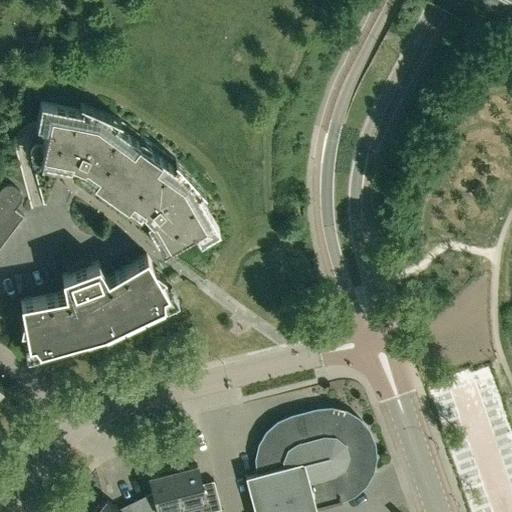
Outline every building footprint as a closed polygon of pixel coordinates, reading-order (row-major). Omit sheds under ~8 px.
[(39,102),(35,123),(46,126),(39,162),(69,168),(78,172),(138,215),(145,222),(161,249),(193,230),(198,240),(217,229),(197,194),(201,191),(203,193),(204,192),(174,159),(173,160),(119,121),(120,120),(79,102),(78,104),(81,105),(79,110),(39,102)] [(0,188),(0,213),(15,225),(22,216),(13,209),(19,202),(20,201),(21,199),(21,197),(21,196),(21,194),(20,193),(19,191),(18,190),(14,187),(12,186),(11,185),(9,185),(7,184),(6,185),(4,185),(3,186),(1,187),(0,188)] [(0,228),(8,235),(15,225),(0,213),(0,228)] [(0,242),(1,244),(8,235),(0,228),(0,242)] [(22,343),(25,357),(39,354),(38,349),(102,331),(120,323),(163,302),(165,307),(178,300),(171,288),(167,290),(145,254),(106,277),(97,261),(60,275),(64,293),(19,301),(27,342),(22,343)] [(315,511),(314,505),(339,498),(351,492),(362,483),(369,471),(372,457),(371,442),(365,429),(356,419),(343,411),(329,408),(315,410),(290,416),(277,422),(266,432),(259,444),(256,458),(257,471),(244,475),(253,511),(315,511)] [(181,506),(182,511),(206,511),(220,509),(212,480),(201,483),(196,465),(188,467),(187,463),(171,467),(181,506)] [(182,511),(181,506),(171,467),(155,471),(156,475),(148,477),(152,491),(134,500),(141,511),(182,511)] [(97,504),(91,511),(141,511),(134,500),(116,509),(105,500),(100,507),(97,504)]
